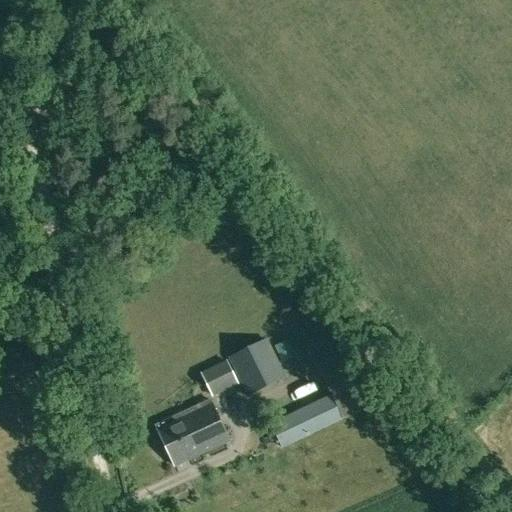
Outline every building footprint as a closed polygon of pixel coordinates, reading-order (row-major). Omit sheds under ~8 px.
[(231,175),(213,190),(223,202),(242,188),(231,175)] [(30,316),(24,320),(10,330),(22,348),(42,335),(30,316)] [(229,356),(249,396),(287,377),(266,339),(229,356)] [(201,372),(212,396),(239,384),(227,359),(201,372)] [(332,397),(283,420),(294,442),(342,419),(332,397)] [(174,465),(229,440),(212,402),(157,427),(174,465)]
